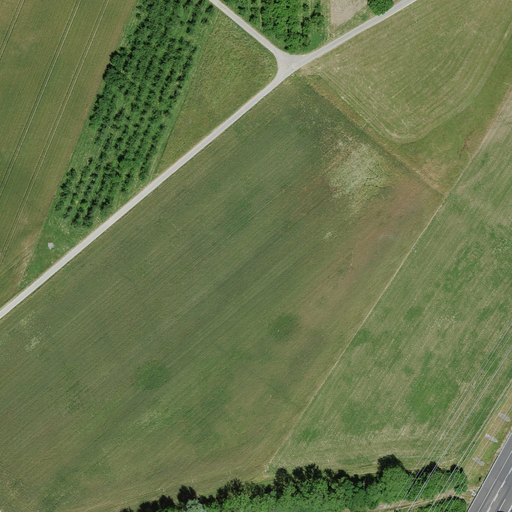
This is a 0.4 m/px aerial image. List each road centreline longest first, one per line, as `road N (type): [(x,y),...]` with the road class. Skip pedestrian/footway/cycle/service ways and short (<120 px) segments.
road 1 (unclassified): [(294,67),(0,314)]
road 2 (unclassified): [(408,0),(294,67)]
